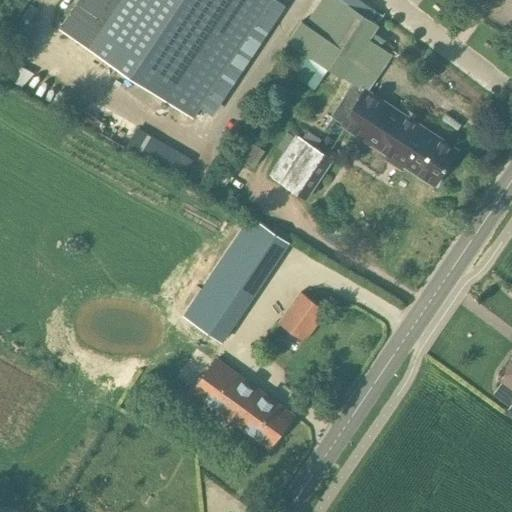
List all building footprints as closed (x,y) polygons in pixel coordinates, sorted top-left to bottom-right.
[(79,0),(72,12),(206,101),(272,0),(79,0)] [(299,49),(287,68),(315,87),(321,78),(328,67),(353,83),(354,82),(368,91),(370,87),(391,53),(381,46),(385,40),(373,33),(379,23),(342,0),(322,0),(307,24),(302,21),(288,42),(299,49)] [(3,75),(22,87),(31,72),(12,60),(3,75)] [(457,150),(368,91),(354,82),(353,83),(330,117),(343,125),(343,124),(435,184),(457,150)] [(231,152),(241,159),(275,103),(266,97),(231,152)] [(180,180),(192,158),(135,126),(123,149),(180,180)] [(295,136),(270,174),(308,199),(332,160),(295,136)] [(222,342),(286,244),(289,241),(250,215),(184,316),(222,342)] [(279,321),(306,342),(327,311),(300,291),(296,296),(286,290),(272,310),(282,317),(279,321)] [(215,360),(193,392),(270,447),(292,416),(215,360)] [(511,360),(511,361),(507,367),(507,371),(502,379),(511,386),(511,360)]
